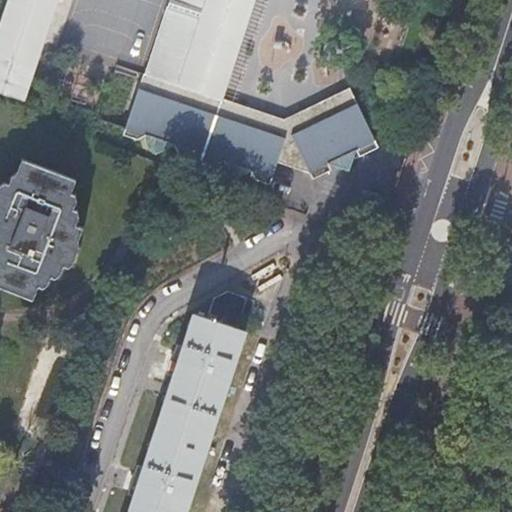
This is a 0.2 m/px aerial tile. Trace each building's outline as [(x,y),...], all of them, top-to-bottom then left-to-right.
[(8,0),(0,25),(0,92),(24,100),(57,0),(8,0)] [(168,0),(144,73),(142,73),(123,128),(146,136),(155,155),(174,146),(223,162),(233,181),(251,172),(272,179),(278,161),(310,173),(330,163),(351,170),(358,149),(377,139),(363,113),(349,86),(283,120),(221,99),(254,0),(168,0)] [(377,139),(358,149),(360,153),(379,144),(377,139)] [(76,176),(55,168),(23,156),(18,169),(11,175),(12,176),(10,180),(6,179),(0,183),(0,282),(2,284),(36,296),(41,284),(46,285),(54,279),(53,278),(54,273),(59,274),(66,268),(65,267),(67,262),(71,264),(79,258),(78,256),(80,248),(82,248),(80,237),(85,223),(77,220),(79,215),(80,215),(79,207),(75,205),(76,200),(78,200),(76,190),(72,188),(76,176)] [(333,167),(330,163),(310,173),(313,177),(333,167)] [(187,511),(246,332),(196,315),(175,378),(135,501),(131,511),(187,511)]
